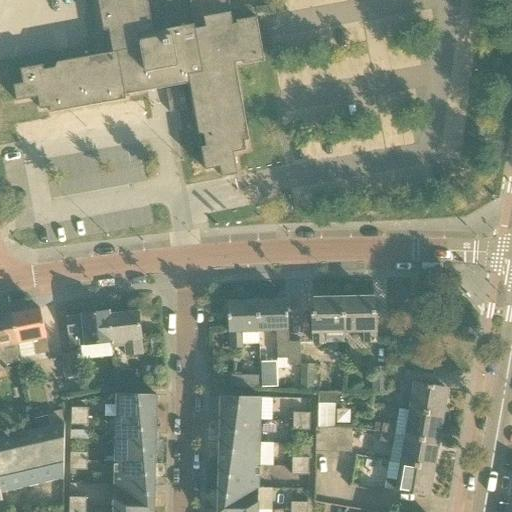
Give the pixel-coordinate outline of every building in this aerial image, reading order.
[(191,84),(199,134),(205,136),(207,147),(202,148),(205,167),(206,171),(221,168),(222,178),(238,175),(234,153),(247,151),(245,142),(250,141),(236,64),(244,62),(245,65),(265,62),(257,18),(237,22),(237,25),(234,25),(229,0),(98,0),(104,32),(110,31),(114,53),(21,70),(24,84),(14,86),(17,102),(39,98),(41,110),(50,109),(51,113),(126,100),(126,95),(191,84)] [(325,332),(346,331),(345,299),(315,300),(315,313),(313,313),(314,332),(314,343),(325,343),(325,332)] [(345,299),(346,331),(365,331),(365,342),(376,342),(376,331),(376,311),(374,311),(374,304),(374,299),(345,299)] [(289,343),(288,300),(258,301),(259,332),(277,331),(278,369),(290,368),(289,365),(301,365),(300,342),(289,343)] [(243,348),(243,344),(260,344),(259,332),(258,301),(229,302),(230,333),(231,349),(243,348)] [(49,353),(41,309),(13,314),(19,344),(34,341),(37,355),(49,353)] [(109,315),(109,312),(83,315),(83,316),(67,318),(69,334),(70,347),(81,346),(112,343),(109,315)] [(112,343),(112,347),(126,345),(127,356),(143,355),(141,339),(142,339),(139,312),(109,315),(112,343)] [(5,347),(19,344),(13,314),(0,316),(0,378),(7,376),(6,370),(8,369),(5,357),(7,357),(5,347)] [(62,354),(65,377),(79,375),(76,353),(62,354)] [(301,390),(314,390),(315,365),(302,364),(301,390)] [(374,392),(386,392),(386,367),(374,367),(374,392)] [(411,411),(443,416),(447,389),(432,387),(434,375),(406,370),(404,382),(415,384),(411,411)] [(246,376),(233,375),(231,375),(231,388),(259,388),(259,376),(254,376),(254,372),(246,372),(246,376)] [(319,403),(342,404),(342,393),(319,392),(319,403)] [(117,417),(157,418),(157,395),(117,395),(117,417)] [(221,419),(260,420),(261,398),(221,397),(221,419)] [(351,407),(338,407),(338,421),(351,421),(351,407)] [(89,417),(89,408),(72,408),(72,417),(89,417)] [(438,442),(443,416),(411,411),(406,437),(438,442)] [(310,422),(311,414),(294,413),(294,422),(310,422)] [(35,419),(37,430),(51,427),(49,416),(35,419)] [(88,426),(89,417),(72,417),(72,425),(88,426)] [(156,441),(157,418),(117,417),(116,440),(156,441)] [(260,443),(260,420),(221,419),(220,442),(260,443)] [(310,431),(310,422),(294,422),(293,430),(310,431)] [(0,501),(3,501),(1,493),(63,479),(64,479),(65,423),(51,427),(37,430),(0,438),(0,501)] [(376,423),(374,431),(382,433),(383,424),(376,423)] [(382,434),(395,436),(396,426),(383,423),(383,424),(382,433),(382,434)] [(328,452),(329,428),(316,427),(316,452),(328,452)] [(340,453),(341,428),(329,428),(328,452),(340,453)] [(341,428),(340,453),(352,453),(353,428),(341,428)] [(393,445),(395,436),(382,434),(380,442),(393,445)] [(434,469),(438,442),(406,437),(402,464),(434,469)] [(155,463),(156,441),(116,440),(116,462),(155,463)] [(220,442),(220,465),(259,466),(260,443),(220,442)] [(88,462),(88,453),(71,453),(71,461),(88,462)] [(309,467),(309,458),(293,458),(292,466),(309,467)] [(87,470),(88,462),(71,461),(71,470),(87,470)] [(155,486),(155,463),(116,462),(115,485),(155,486)] [(429,496),(434,469),(402,464),(399,481),(387,479),(385,488),(397,491),(429,496)] [(259,488),(259,466),(220,465),(219,487),(259,488)] [(309,476),(309,467),(292,466),(292,475),(309,476)] [(154,508),(155,486),(115,485),(115,507),(154,508)] [(258,511),(259,488),(219,487),(219,510),(258,511)] [(87,506),(87,498),(70,498),(70,506),(87,506)] [(308,511),(308,503),(292,503),(291,511),(308,511)]
